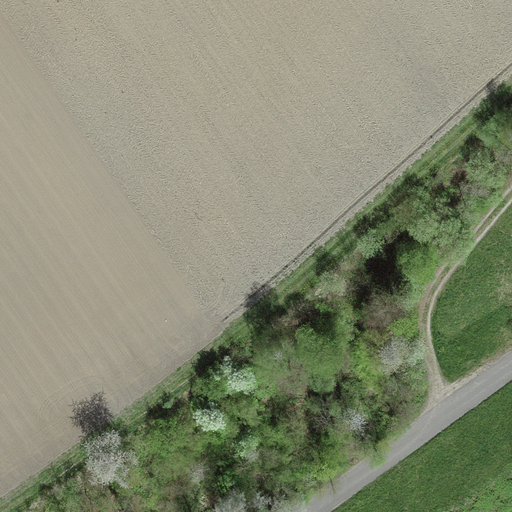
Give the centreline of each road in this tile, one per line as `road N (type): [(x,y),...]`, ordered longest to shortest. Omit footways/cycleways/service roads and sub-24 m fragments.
road 1 (track): [(7,511),(348,236),(511,86)]
road 2 (track): [(511,192),(419,294),(433,424)]
road 3 (unclassified): [(308,511),(511,367)]
